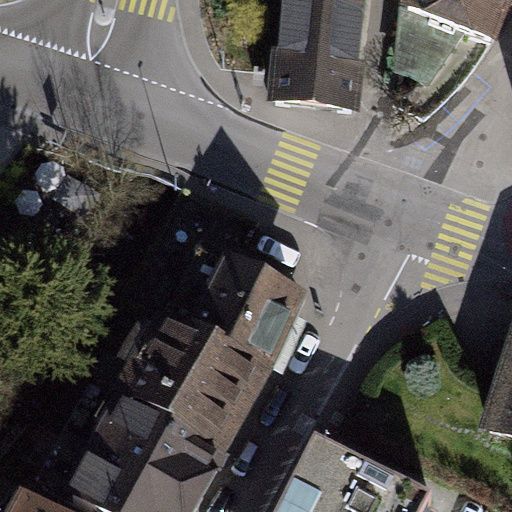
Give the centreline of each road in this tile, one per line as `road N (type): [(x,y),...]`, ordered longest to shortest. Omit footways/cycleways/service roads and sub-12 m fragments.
road 1 (tertiary): [(408,215),(72,94)]
road 2 (residential): [(408,215),(245,511)]
road 3 (residential): [(408,215),(486,120),(511,74)]
